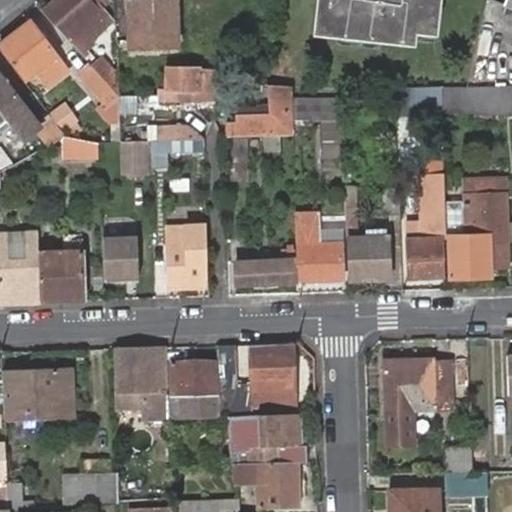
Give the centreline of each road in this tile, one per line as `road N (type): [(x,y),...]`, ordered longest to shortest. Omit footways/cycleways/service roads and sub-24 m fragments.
road 1 (residential): [(0,331),(337,317)]
road 2 (residential): [(337,317),(345,511)]
road 3 (residential): [(337,317),(511,309)]
